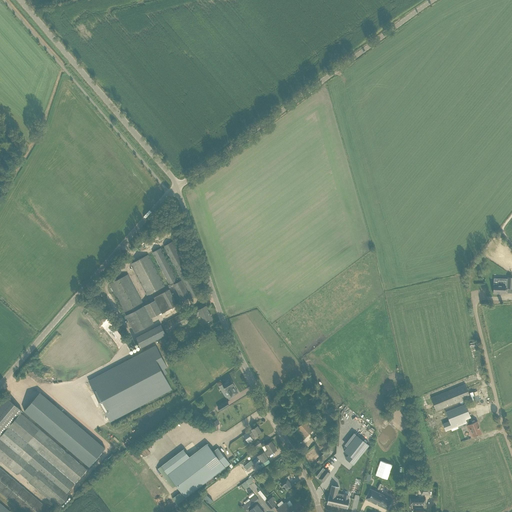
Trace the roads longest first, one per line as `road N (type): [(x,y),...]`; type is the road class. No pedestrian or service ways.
road 1 (tertiary): [(319,511),(301,463),(222,320),(178,186)]
road 2 (unclassified): [(178,186),(432,0)]
road 3 (unclassified): [(0,384),(178,186)]
road 4 (tertiary): [(178,186),(20,0)]
road 5 (unclassified): [(511,454),(472,299)]
